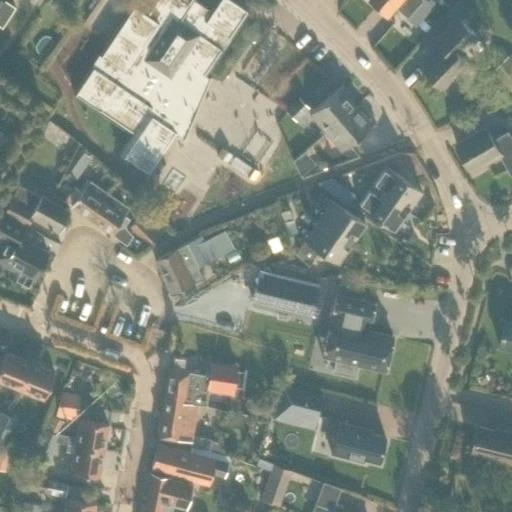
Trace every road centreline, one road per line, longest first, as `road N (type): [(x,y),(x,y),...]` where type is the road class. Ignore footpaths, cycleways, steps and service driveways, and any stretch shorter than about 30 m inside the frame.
road 1 (residential): [(145,367),(158,353),(166,312),(139,260),(93,233),(76,232),(29,317)]
road 2 (unclassified): [(412,511),(460,312),(468,231)]
road 3 (unclassified): [(468,231),(424,140),(315,12)]
road 4 (residential): [(145,367),(126,511)]
road 5 (residential): [(29,317),(130,354),(145,367)]
